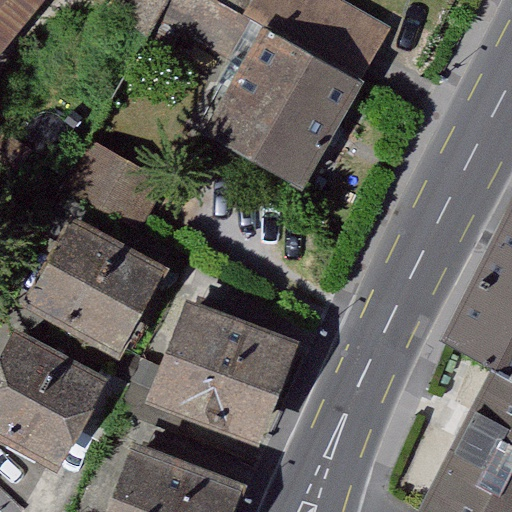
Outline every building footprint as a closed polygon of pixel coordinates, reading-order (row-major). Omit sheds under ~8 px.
[(216,132),(324,188),(378,83),(370,79),(215,0),(177,0),(172,10),(149,55),(177,69),(190,43),(247,72),(216,132)] [(159,0),(172,10),(177,0),(159,0)] [(215,0),(370,79),(392,33),(331,0),(215,0)] [(0,169),(31,193),(54,153),(0,117),(0,169)] [(107,118),(80,167),(157,207),(174,217),(196,160),(107,118)] [(37,303),(142,357),(193,260),(143,234),(157,207),(80,167),(56,213),(78,225),(37,303)] [(511,511),(511,236),(455,350),(492,367),(450,475),(511,511)] [(190,406),(281,440),(321,335),(210,294),(171,399),(131,384),(117,420),(177,442),(190,406)] [(0,378),(0,425),(67,469),(127,371),(31,325),(0,378)] [(144,440),(119,511),(241,511),(253,476),(144,440)] [(511,511),(450,475),(433,511),(511,511)]
